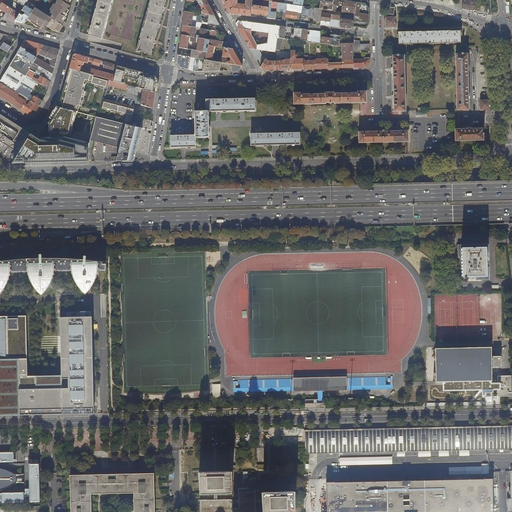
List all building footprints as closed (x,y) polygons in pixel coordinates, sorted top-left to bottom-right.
[(19,0),(18,2),(25,7),(24,9),(15,22),(24,24),(28,19),(34,10),(24,5),(27,0),(19,0)] [(59,0),(48,16),(35,8),(34,10),(28,19),(34,23),(34,24),(37,26),(37,25),(41,28),(44,23),(48,25),(48,26),(55,31),(56,29),(60,32),(63,26),(62,25),(67,17),(66,17),(68,14),(67,14),(69,10),(67,9),(69,5),(68,4),(70,1),(71,1),(71,0),(59,0)] [(98,0),(98,1),(89,34),(102,38),(112,0),(98,0)] [(151,0),(138,49),(152,53),(154,46),(166,0),(151,0)] [(204,13),(205,14),(214,16),(205,0),(199,0),(197,1),(202,10),(201,12),(204,13)] [(222,0),(230,14),(251,16),(251,13),(252,6),(253,3),(253,0),(245,0),(245,7),(237,6),(237,0),(222,0)] [(328,4),(327,10),(332,10),(333,0),(320,0),(319,9),(322,9),(324,9),(324,3),(328,4)] [(344,12),(354,14),(355,6),(356,2),(343,0),(342,8),(342,12),(342,15),(343,15),(344,12)] [(469,0),(468,0),(463,0),(462,9),(467,10),(475,11),(476,1),(469,0)] [(270,19),(275,19),(276,12),(271,12),(271,8),(277,9),(278,3),(272,2),(270,2),(269,6),(269,8),(268,15),(268,18),(270,19)] [(0,9),(6,13),(2,18),(7,19),(13,10),(4,4),(2,3),(0,6),(0,16),(2,13),(0,12),(0,9)] [(287,4),(285,4),(278,3),(277,9),(276,11),(283,12),(282,20),(285,21),(286,18),(287,4)] [(297,12),(302,13),(303,6),(287,4),(286,18),(297,19),(298,14),(290,13),(291,9),(298,10),(297,12)] [(251,13),(268,15),(269,8),(262,7),(262,6),(261,6),(261,7),(254,6),(252,6),(251,13)] [(354,21),(369,24),(369,8),(355,6),(354,14),(354,20),(354,21)] [(18,13),(13,10),(7,19),(11,20),(15,22),(24,9),(20,7),(18,11),(19,12),(18,13)] [(311,21),(315,21),(321,22),(322,13),(322,9),(319,9),(313,8),(312,13),(312,15),(312,16),(311,21)] [(330,26),(340,28),(341,19),(341,16),(334,15),(334,11),(332,10),(332,15),(330,26)] [(193,13),(194,13),(185,11),(183,25),(192,27),(192,23),(193,23),(194,21),(193,21),(193,19),(195,19),(196,14),(193,13)] [(320,25),(330,26),(332,15),(322,13),(321,22),(320,25)] [(208,22),(207,24),(219,25),(214,16),(205,14),(204,21),(208,22)] [(395,27),(395,17),(386,18),(386,27),(395,27)] [(350,29),(353,27),(354,21),(352,21),(341,19),(340,28),(350,29)] [(238,21),(236,24),(250,49),(258,50),(275,52),(277,37),(279,37),(281,26),(270,25),(268,44),(256,42),(258,23),(238,21)] [(207,24),(206,29),(224,32),(219,25),(207,24)] [(195,37),(196,28),(192,27),(183,25),(181,35),(190,36),(191,37),(195,37)] [(197,35),(196,38),(199,38),(209,40),(209,44),(209,45),(214,46),(220,47),(224,48),(233,49),(230,43),(223,42),(223,41),(212,39),(212,36),(211,36),(212,34),(226,37),(224,32),(206,29),(201,28),(198,28),(198,30),(201,30),(200,36),(197,35)] [(298,34),(301,35),(302,29),(292,28),(291,39),(297,40),(298,34)] [(308,30),(307,41),(315,43),(315,37),(321,38),(321,37),(322,32),(308,30)] [(406,31),(406,33),(398,33),(399,45),(429,44),(429,45),(431,45),(431,44),(461,43),(461,31),(453,31),(453,30),(449,30),(449,32),(437,32),(437,31),(433,31),(433,32),(426,32),(426,31),(421,31),(421,32),(410,32),(410,31),(406,31)] [(331,39),(321,37),(321,38),(320,43),(328,45),(339,46),(340,44),(341,34),(331,33),(331,39)] [(189,43),(190,36),(181,35),(179,48),(188,49),(188,45),(189,45),(190,43),(189,43)] [(193,48),(193,50),(207,52),(208,48),(205,48),(206,44),(209,44),(209,40),(199,38),(197,49),(193,48)] [(25,40),(17,53),(34,63),(30,69),(35,72),(39,66),(52,74),(60,50),(25,40)] [(354,51),(370,51),(370,44),(360,44),(360,40),(354,40),(354,44),(354,51)] [(0,48),(5,51),(8,53),(11,47),(4,42),(3,43),(0,42),(0,48)] [(354,44),(340,44),(339,46),(342,47),(342,63),(342,68),(354,68),(354,59),(354,51),(354,44)] [(212,61),(214,46),(209,45),(208,48),(207,52),(206,60),(212,61)] [(218,55),(217,61),(221,62),(234,65),(241,66),(242,66),(233,49),(224,48),(223,56),(218,55)] [(263,58),(258,50),(250,49),(257,61),(263,58)] [(200,56),(200,59),(205,60),(206,60),(207,52),(193,50),(192,50),(191,54),(200,56)] [(295,50),(290,51),(291,58),(291,69),(304,69),(304,59),(304,58),(300,58),(298,58),(298,55),(296,55),(295,50)] [(17,53),(10,66),(26,76),(30,69),(34,63),(17,53)] [(116,71),(115,70),(114,72),(113,75),(91,68),(91,67),(90,66),(90,67),(88,66),(88,68),(81,67),(82,65),(84,65),(84,62),(91,64),(91,63),(93,64),(96,65),(100,66),(101,61),(76,54),(73,56),(70,69),(110,80),(113,81),(115,76),(116,71)] [(469,110),(469,98),(469,95),(468,72),(468,68),(468,54),(456,55),(457,110),(469,110)] [(192,70),(193,68),(194,58),(178,55),(177,62),(181,67),(192,70)] [(393,56),(393,71),(393,74),(394,97),(394,100),(394,112),(406,111),(404,56),(393,56)] [(284,60),(275,60),(276,70),(291,69),(291,58),(284,59),(284,60)] [(265,59),(260,67),(265,70),(276,70),(275,60),(270,60),(265,59)] [(305,59),(304,59),(304,69),(316,69),(316,61),(305,61),(305,59)] [(328,59),(316,60),(316,61),(316,69),(328,69),(328,63),(328,59)] [(370,59),(354,59),(354,68),(366,68),(371,63),(370,59)] [(220,71),(220,67),(221,62),(217,61),(212,61),(206,60),(205,60),(203,71),(220,71)] [(115,70),(116,71),(117,65),(105,62),(103,67),(115,70)] [(221,62),(220,67),(227,68),(228,69),(228,71),(233,71),(234,65),(221,62)] [(154,80),(155,76),(117,65),(116,71),(115,76),(140,83),(142,78),(148,79),(146,85),(143,84),(143,85),(139,84),(138,87),(150,91),(152,79),(154,80)] [(10,66),(0,81),(0,82),(16,92),(26,76),(10,66)] [(50,81),(52,74),(39,66),(35,72),(35,73),(40,75),(50,81)] [(50,81),(40,75),(37,80),(33,77),(35,73),(35,72),(30,69),(26,76),(37,82),(46,88),(48,85),(49,86),(50,81)] [(82,90),(85,80),(92,82),(92,83),(95,84),(94,86),(103,89),(104,87),(108,88),(110,80),(70,69),(68,73),(70,73),(65,92),(63,92),(60,100),(79,106),(84,91),(82,90)] [(42,101),(30,94),(37,82),(26,76),(16,92),(20,94),(31,100),(40,106),(42,101)] [(18,96),(20,94),(16,92),(0,82),(0,96),(21,110),(25,103),(26,101),(18,96)] [(337,92),(322,93),(322,94),(302,95),(302,93),(294,94),(294,105),(367,103),(367,92),(358,92),(358,93),(338,94),(337,92)] [(135,107),(105,99),(102,109),(107,110),(107,109),(110,109),(110,111),(114,112),(115,111),(117,111),(117,113),(122,114),(122,113),(125,113),(124,115),(129,116),(129,114),(132,115),(135,107)] [(207,112),(210,112),(255,111),(255,99),(206,100),(207,112)] [(28,105),(25,103),(21,110),(30,116),(34,115),(40,106),(31,100),(28,105)] [(78,112),(79,106),(60,100),(59,107),(78,112)] [(490,109),(490,100),(481,100),(481,110),(490,109)] [(282,109),(289,118),(283,123),(287,128),(297,121),(286,106),(282,109)] [(85,150),(94,116),(78,112),(59,107),(57,107),(51,116),(70,121),(72,122),(68,137),(66,137),(69,125),(52,120),(51,122),(48,121),(37,138),(85,150)] [(196,135),(196,137),(209,137),(209,114),(210,114),(210,112),(207,112),(195,112),(196,135)] [(0,154),(6,145),(19,153),(30,136),(31,133),(27,130),(25,133),(0,117),(0,154)] [(141,128),(96,117),(90,140),(119,148),(117,157),(111,157),(112,161),(131,161),(131,159),(132,159),(134,160),(136,152),(148,155),(151,131),(141,128)] [(152,127),(150,126),(152,121),(141,119),(140,124),(142,125),(141,128),(151,131),(152,127)] [(472,129),(469,129),(455,129),(455,141),(484,140),(484,129),(472,129)] [(409,131),(405,131),(366,132),(359,132),(359,143),(409,142),(409,131)] [(251,146),(300,145),(300,133),(251,134),(251,146)] [(196,137),(196,135),(171,136),(171,147),(196,147),(196,137)] [(24,159),(37,138),(30,136),(19,153),(15,160),(24,159)] [(461,258),(462,277),(475,277),(475,281),(485,280),(489,280),(489,267),(488,267),(488,258),(489,258),(488,244),(457,245),(458,258),(461,258)] [(0,293),(1,293),(4,289),(5,287),(7,285),(7,284),(8,281),(9,279),(9,278),(10,276),(10,274),(10,272),(28,272),(29,274),(29,275),(29,276),(30,279),(31,280),(31,282),(32,284),(33,284),(34,286),(34,287),(36,289),(38,292),(39,293),(40,294),(41,295),(43,293),(44,292),(45,292),(47,289),(50,283),(53,279),(54,275),(54,271),(72,271),(72,274),(73,276),(75,280),(75,282),(78,286),(80,289),(81,290),(83,292),(85,294),(88,291),(89,289),(90,288),(92,285),(94,281),(95,279),(96,275),(97,273),(97,270),(105,270),(105,262),(104,262),(100,261),(92,260),(84,260),(73,259),(72,259),(62,258),(53,258),(41,258),(28,259),(18,259),(12,260),(6,260),(1,261),(0,261),(0,293)] [(0,416),(18,416),(18,411),(61,410),(60,376),(26,377),(25,316),(0,317),(0,416)] [(60,376),(61,410),(92,409),(90,317),(59,318),(60,376)] [(497,390),(498,397),(510,397),(509,376),(497,376),(497,383),(491,384),(491,366),(501,367),(500,356),(491,357),(491,347),(435,349),(436,382),(443,382),(443,391),(497,390)] [(392,378),(388,378),(388,385),(382,385),(382,389),(393,389),(392,378)] [(232,392),(246,392),(246,387),(239,387),(239,381),(233,381),(232,392)] [(511,448),(511,425),(482,426),(444,427),(402,428),(362,429),(320,430),(305,430),(305,446),(305,451),(305,452),(511,448)] [(0,452),(0,463),(17,463),(17,452),(0,452)] [(29,497),(29,503),(32,503),(40,503),(39,464),(29,464),(29,497)] [(17,476),(16,474),(10,472),(6,470),(2,469),(0,468),(0,489),(0,490),(5,488),(16,483),(17,481),(17,476)] [(213,493),(216,493),(229,493),(229,472),(200,472),(201,493),(213,493)] [(152,511),(152,475),(72,476),(72,511),(152,511)] [(492,511),(492,475),(326,479),(326,511),(492,511)] [(256,491),(238,492),(238,499),(216,499),(216,493),(213,493),(213,499),(200,500),(199,511),(255,511),(256,502),(264,502),(264,499),(256,499),(256,491)] [(264,499),(264,502),(264,511),(292,511),(292,491),(264,492),(264,499)] [(0,492),(0,503),(24,503),(24,499),(24,492),(0,492)]
